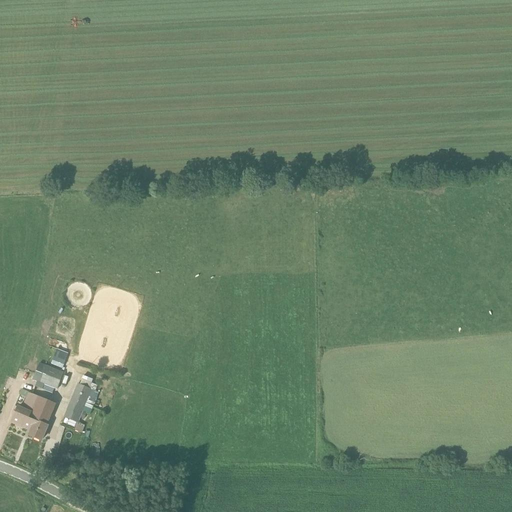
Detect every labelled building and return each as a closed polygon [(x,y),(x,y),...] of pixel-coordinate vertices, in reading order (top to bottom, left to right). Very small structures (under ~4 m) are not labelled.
[(63,369),(69,354),(57,349),(51,364),(63,369)] [(58,390),(64,373),(39,363),(33,381),(37,382),(35,387),(42,389),(42,390),(52,394),(54,388),(58,390)] [(92,406),(86,404),(88,400),(95,403),(99,393),(96,391),(98,386),(92,383),(93,379),(83,376),(80,385),(78,384),(64,417),(78,423),(83,412),(89,414),(92,406)] [(31,413),(38,396),(29,392),(22,409),(18,407),(11,422),(28,429),(29,427),(28,426),(31,420),(31,419),(29,418),(31,413)] [(31,419),(31,420),(35,422),(29,435),(42,441),(48,426),(47,426),(57,404),(38,396),(31,413),(29,418),(31,419)]
